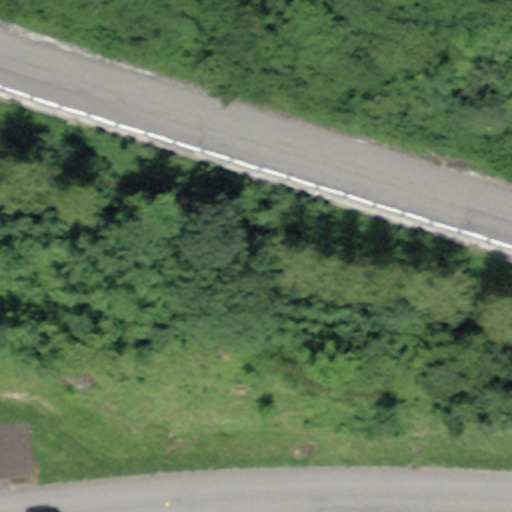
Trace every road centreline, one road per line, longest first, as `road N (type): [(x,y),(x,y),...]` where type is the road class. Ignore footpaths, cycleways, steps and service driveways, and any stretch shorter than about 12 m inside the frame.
road 1 (primary): [(511,218),(0,54)]
road 2 (primary): [(80,511),(267,493),(511,498)]
